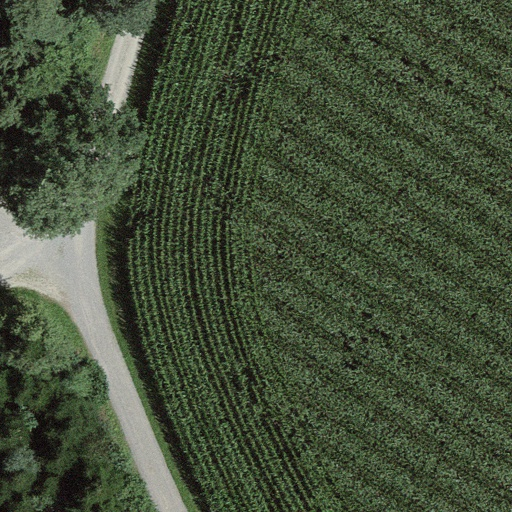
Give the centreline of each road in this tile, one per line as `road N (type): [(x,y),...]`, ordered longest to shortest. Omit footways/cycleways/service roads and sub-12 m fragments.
road 1 (track): [(61,252),(165,511)]
road 2 (track): [(145,0),(61,252)]
